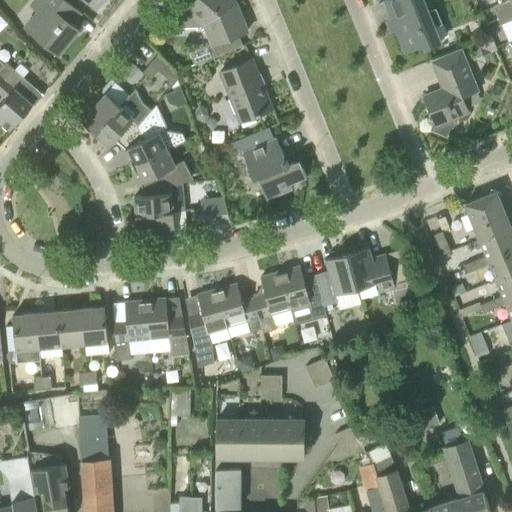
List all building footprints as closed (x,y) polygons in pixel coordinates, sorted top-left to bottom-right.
[(59,53),(79,29),(72,23),(82,11),(67,0),(35,0),(32,4),(38,10),(26,26),(59,53)] [(87,0),(98,8),(104,0),(87,0)] [(248,31),(236,2),(234,0),(195,0),(171,27),(199,26),(202,25),(204,23),(213,31),(209,34),(218,55),(241,46),(237,35),(248,31)] [(388,0),(395,16),(392,18),(405,52),(424,44),(426,48),(441,42),(434,26),(442,23),(436,8),(429,11),(424,0),(388,0)] [(511,0),(508,0),(494,6),(501,24),(508,41),(511,39),(511,0)] [(477,42),(482,55),(496,50),(491,36),(477,42)] [(150,62),(159,70),(174,84),(179,78),(174,67),(159,53),(150,62)] [(220,72),(240,122),(273,108),(253,58),(220,72)] [(478,90),(466,61),(466,60),(437,72),(443,87),(443,88),(423,95),(435,124),(433,128),(446,134),(450,124),(455,122),(453,117),(469,111),(464,96),(478,90)] [(3,65),(0,62),(0,86),(15,69),(6,61),(3,65)] [(159,70),(150,62),(142,71),(150,79),(159,70)] [(121,68),(131,77),(139,68),(132,63),(129,67),(125,64),(121,68)] [(25,77),(15,69),(0,86),(0,91),(7,97),(0,104),(0,120),(10,130),(33,103),(34,104),(41,96),(23,79),(25,77)] [(151,110),(142,102),(135,87),(120,104),(121,105),(109,117),(96,133),(110,145),(116,139),(115,139),(133,119),(139,125),(151,110)] [(96,133),(109,117),(121,105),(120,104),(106,92),(82,121),(96,133)] [(156,104),(151,110),(139,125),(133,119),(115,139),(116,139),(125,148),(134,165),(167,148),(185,140),(182,133),(165,129),(166,125),(156,104)] [(193,116),(204,122),(208,116),(205,108),(199,104),(193,116)] [(273,138),(269,127),(232,142),(234,145),(242,151),(254,179),(258,177),(267,199),(293,188),(291,183),(307,177),(300,159),(289,163),(289,162),(287,163),(276,137),(273,138)] [(168,184),(183,182),(182,179),(191,178),(182,160),(175,164),(167,148),(134,165),(142,182),(143,195),(168,193),(168,184)] [(185,210),(183,182),(168,184),(168,193),(143,195),(135,195),(136,214),(174,211),(185,210)] [(496,233),(511,226),(500,199),(500,198),(488,193),(487,194),(465,203),(480,239),(496,233)] [(214,211),(216,227),(232,225),(224,197),(213,198),(213,202),(214,211)] [(216,227),(214,211),(213,202),(201,203),(203,228),(216,227)] [(175,230),(174,211),(136,214),(138,233),(175,230)] [(490,263),(488,259),(511,249),(511,228),(511,226),(496,233),(480,239),(486,255),(475,259),(479,268),(490,263)] [(443,254),(451,251),(442,231),(434,234),(443,254)] [(357,288),(375,283),(378,282),(380,289),(394,286),(394,285),(409,281),(407,273),(392,277),(386,254),(372,258),(369,246),(361,248),(359,244),(346,248),(357,288)] [(336,294),(357,288),(346,248),(333,251),(334,256),(326,258),(329,270),(315,273),(318,281),(324,305),(331,303),(338,301),(336,294)] [(490,263),(496,279),(511,272),(511,249),(488,259),(490,263)] [(464,264),(468,272),(479,268),(475,259),(464,264)] [(318,281),(306,284),(301,265),(281,271),(295,321),(313,316),(313,315),(326,312),(326,311),(324,305),(318,281)] [(276,328),(272,313),(291,308),(281,271),(261,276),(266,294),(254,297),(259,317),(263,328),(264,332),(276,328)] [(503,295),(492,299),(495,307),(506,303),(504,299),(511,295),(511,272),(496,279),(503,295)] [(462,281),(449,286),(453,296),(466,290),(462,281)] [(259,317),(254,297),(243,300),(238,283),(218,288),(228,325),(247,320),(250,331),(263,328),(259,317)] [(212,342),(231,337),(228,325),(218,288),(198,294),(203,312),(189,316),(198,366),(214,362),(212,342)] [(166,297),(146,299),(149,338),(150,352),(170,350),(171,355),(190,353),(183,315),(181,315),(181,316),(168,317),(166,297)] [(129,340),(149,338),(146,299),(125,301),(127,321),(114,322),(118,360),(131,359),(129,340)] [(481,304),(484,312),(495,307),(492,299),(481,304)] [(85,343),(108,341),(105,306),(82,308),(85,343)] [(62,345),(85,343),(82,308),(59,310),(62,345)] [(40,347),(62,345),(59,310),(36,312),(40,347)] [(40,347),(36,312),(13,315),(16,349),(40,347)] [(511,347),(511,319),(501,324),(511,348),(511,347)] [(481,330),(469,335),(473,342),(484,337),(481,330)] [(325,357),(306,365),(311,376),(330,368),(325,357)] [(382,363),(376,365),(379,374),(385,371),(382,363)] [(334,379),(330,368),(311,376),(315,387),(334,379)] [(89,391),(87,371),(79,372),(81,392),(89,391)] [(87,371),(89,391),(98,390),(96,371),(87,371)] [(261,386),(282,386),(282,374),(261,374),(261,386)] [(41,376),(42,389),(52,388),(51,375),(41,376)] [(42,389),(41,376),(34,377),(35,390),(42,389)] [(282,398),(282,386),(261,386),(261,398),(282,398)] [(195,392),(195,387),(171,387),(171,414),(175,414),(176,414),(190,414),(191,392),(195,392)] [(29,396),(29,420),(80,419),(79,395),(29,396)] [(411,433),(437,423),(430,405),(403,415),(411,433)] [(511,405),(502,409),(507,421),(511,434),(511,405)] [(239,455),(239,419),(217,418),(216,455),(239,455)] [(261,456),(261,419),(239,419),(239,455),(261,456)] [(282,419),(261,419),(261,456),(282,456),(282,419)] [(282,419),(282,456),(305,456),(305,419),(282,419)] [(358,435),(358,434),(354,424),(335,433),(339,441),(340,443),(358,435)] [(111,511),(107,433),(80,434),(85,511),(111,511)] [(364,450),(358,435),(340,443),(339,441),(324,462),(364,450)] [(446,445),(447,448),(450,459),(463,496),(468,511),(490,511),(468,439),(446,445)] [(431,511),(430,507),(416,511),(414,508),(409,510),(395,468),(391,455),(386,443),(366,451),(371,463),(377,478),(378,480),(388,511),(431,511)] [(418,457),(422,467),(450,459),(447,448),(418,457)] [(38,511),(34,491),(31,475),(30,468),(27,453),(6,456),(14,498),(13,498),(14,503),(0,505),(0,511),(38,511)] [(192,464),(201,464),(201,453),(192,453),(192,464)] [(240,493),(240,481),(240,467),(227,467),(227,460),(216,460),(216,467),(216,506),(227,506),(240,507),(240,493)] [(70,485),(66,462),(30,468),(31,475),(34,491),(43,489),(46,511),(69,511),(65,485),(70,485)] [(388,511),(378,480),(377,478),(371,463),(359,466),(365,483),(371,504),(364,505),(365,511),(388,511)] [(0,489),(0,500),(10,500),(9,489),(0,489)] [(352,511),(350,503),(329,507),(327,495),(312,497),(316,511),(352,511)] [(431,511),(468,511),(463,496),(430,507),(431,511)] [(192,511),(193,497),(182,497),(182,500),(172,500),(171,511),(192,511)] [(203,497),(193,497),(192,511),(211,511),(212,510),(203,510),(203,497)] [(316,511),(312,497),(298,500),(296,511),(316,511)]
